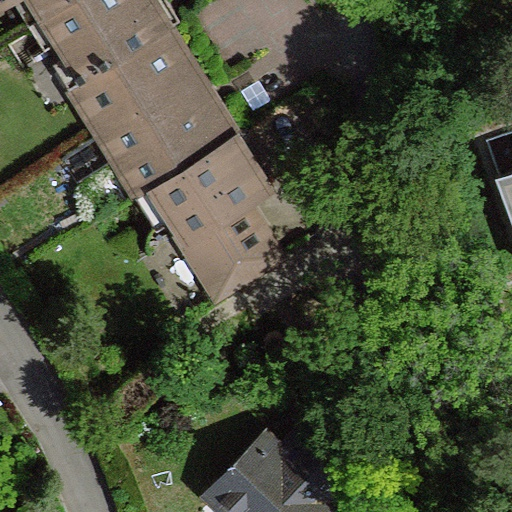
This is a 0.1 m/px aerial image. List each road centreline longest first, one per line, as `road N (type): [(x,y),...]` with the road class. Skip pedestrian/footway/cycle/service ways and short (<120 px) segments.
road 1 (residential): [(440,511),(384,221),(357,0)]
road 2 (residential): [(0,314),(58,403),(102,511)]
